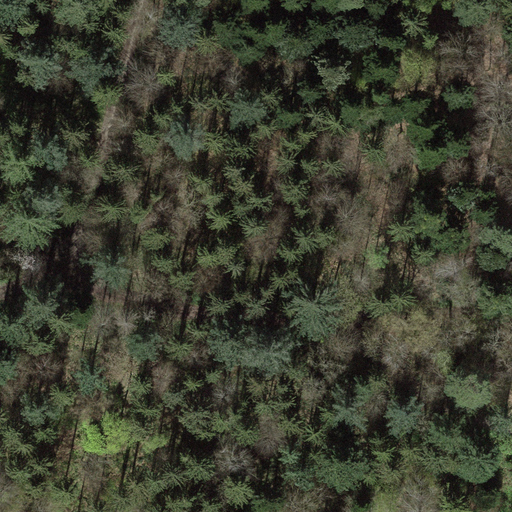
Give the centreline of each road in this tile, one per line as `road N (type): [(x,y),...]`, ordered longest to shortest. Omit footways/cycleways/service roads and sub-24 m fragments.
road 1 (track): [(70,280),(143,0)]
road 2 (track): [(331,320),(145,302),(70,280)]
road 3 (track): [(331,320),(399,380),(451,412),(511,431)]
road 4 (track): [(511,316),(331,320)]
